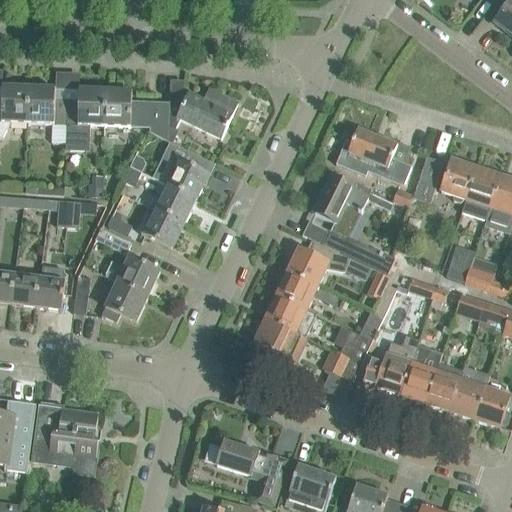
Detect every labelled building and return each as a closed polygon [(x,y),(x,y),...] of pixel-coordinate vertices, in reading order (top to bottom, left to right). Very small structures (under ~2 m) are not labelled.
[(511,35),(511,2),(495,25),(504,33),(506,31),(511,35)] [(27,125),(29,90),(3,89),(2,99),(0,98),(0,140),(2,141),(11,125),(27,125)] [(55,91),(29,90),(27,125),(52,126),(52,128),(66,128),(67,101),(55,101),(55,91)] [(104,128),(106,93),(79,92),(79,102),(67,101),(66,128),(65,153),(90,154),(91,128),(104,128)] [(169,128),(170,105),(132,104),(132,94),(106,93),(104,128),(150,130),(150,135),(168,144),(169,128)] [(239,106),(217,96),(212,107),(189,96),(184,106),(170,105),(169,128),(177,132),(181,123),(221,142),(239,106)] [(358,132),(348,155),(343,168),(358,174),(362,174),(366,174),(369,172),(372,165),(399,176),(403,166),(392,162),(398,148),(358,132)] [(215,167),(177,148),(170,145),(169,146),(173,148),(167,160),(176,165),(165,187),(195,202),(208,177),(207,176),(211,166),(215,168),(215,167)] [(435,192),(444,165),(427,160),(413,201),(430,207),(435,192)] [(466,203),(476,171),(452,162),(441,194),(451,198),(451,202),(459,205),(463,202),(466,203)] [(131,171),(124,185),(134,190),(141,176),(131,171)] [(490,211),(501,179),(476,171),(466,203),(461,216),(486,224),(486,223),(490,211)] [(511,228),(511,182),(501,179),(490,211),(486,223),(511,231),(511,228)] [(355,187),(354,190),(333,180),(315,217),(335,227),(331,235),(330,234),(323,249),(348,261),(351,262),(377,275),(387,279),(395,263),(383,256),(381,255),(380,256),(349,241),(367,202),(390,214),(394,205),(355,187)] [(183,227),(195,202),(165,187),(153,212),(183,227)] [(408,211),(414,199),(398,193),(393,205),(408,211)] [(24,212),(25,202),(9,200),(9,210),(24,212)] [(49,214),(49,204),(34,202),(33,212),(49,214)] [(80,206),(60,205),(57,230),(78,232),(80,206)] [(171,252),(183,227),(153,212),(140,236),(153,243),(171,252)] [(108,231),(126,240),(131,229),(111,219),(107,228),(108,231)] [(126,259),(132,247),(114,239),(109,250),(121,255),(120,256),(126,259)] [(346,274),(351,262),(348,261),(323,249),(312,243),(306,255),(299,251),(294,261),(290,260),(284,272),(288,274),(288,275),(318,289),(326,272),(345,276),(346,274)] [(468,279),(469,275),(475,255),(456,249),(448,273),(468,279)] [(160,274),(142,266),(128,259),(123,270),(111,264),(104,279),(117,285),(148,300),(160,274)] [(0,306),(10,308),(15,277),(0,275),(0,306)] [(307,313),(318,289),(288,275),(277,298),(307,313)] [(383,291),(386,286),(389,280),(387,279),(377,275),(367,297),(378,302),(383,291)] [(481,279),(469,275),(468,279),(465,287),(477,291),(481,279)] [(35,311),(39,280),(15,277),(10,308),(35,311)] [(62,315),(64,295),(66,284),(39,280),(35,311),(62,315)] [(78,281),(74,316),(86,318),(91,282),(78,281)] [(137,325),(148,300),(117,285),(102,318),(117,326),(121,317),(137,325)] [(378,302),(372,315),(374,316),(384,321),(396,291),(386,286),(383,291),(378,302)] [(511,301),(511,290),(504,288),(500,299),(511,303),(511,301)] [(449,294),(437,290),(433,303),(430,310),(442,314),(444,306),(445,306),(449,294)] [(316,317),(307,313),(277,298),(266,321),(297,336),(306,340),(316,317)] [(480,325),(487,307),(462,298),(456,317),(480,325)] [(504,333),(510,315),(487,307),(480,325),(504,333)] [(371,314),(367,322),(380,329),(384,321),(374,316),(372,315),(371,314)] [(511,315),(510,315),(504,333),(502,337),(511,340),(511,315)] [(308,341),(306,340),(297,336),(266,321),(255,346),(277,356),(274,361),(294,371),(308,341)] [(351,333),(340,357),(351,362),(361,367),(360,367),(361,368),(369,350),(373,344),(351,333)] [(401,398),(417,350),(418,350),(420,344),(406,339),(403,349),(391,345),(383,367),(370,363),(363,385),(377,389),(376,390),(401,398)] [(426,407),(436,374),(424,370),(429,354),(418,350),(417,350),(401,398),(426,407)] [(351,362),(340,357),(332,353),(324,371),(342,379),(351,362)] [(475,423),(486,391),(490,378),(465,370),(462,378),(460,382),(461,383),(450,415),(475,423)] [(450,415),(461,383),(460,382),(462,378),(453,375),(452,379),(436,374),(426,407),(450,415)] [(510,399),(486,391),(475,423),(500,431),(510,399)] [(28,475),(34,427),(36,407),(8,403),(6,417),(0,415),(0,466),(5,467),(5,472),(28,475)] [(41,405),(38,425),(33,464),(47,466),(54,459),(70,461),(69,469),(78,476),(94,478),(98,445),(95,441),(99,415),(84,414),(80,416),(64,414),(65,408),(41,405)] [(216,468),(262,482),(255,503),(273,509),(287,464),(224,444),(216,468)] [(325,511),(336,481),(298,469),(285,508),(295,511),(325,511)] [(383,511),(388,498),(357,488),(348,511),(383,511)] [(9,502),(7,511),(21,511),(23,504),(9,502)] [(256,511),(257,511),(222,503),(219,511),(213,511),(204,510),(203,511),(256,511)]
